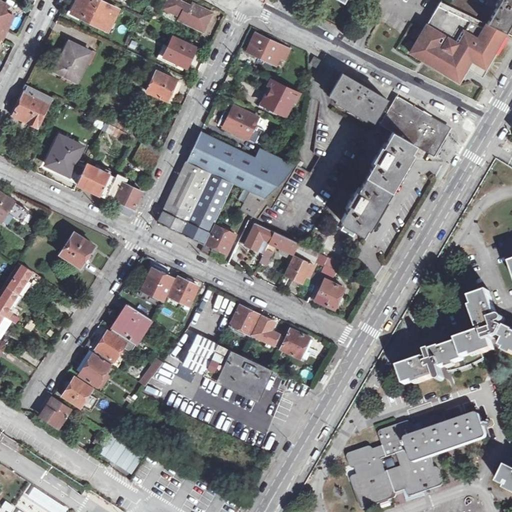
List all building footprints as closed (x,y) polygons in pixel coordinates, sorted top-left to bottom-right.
[(78,0),(72,11),(109,30),(120,8),(104,0),(78,0)] [(169,0),(164,10),(173,15),(171,18),(203,33),(213,12),(193,3),(192,6),(180,0),(169,0)] [(452,0),(449,6),(457,10),(461,0),(452,0)] [(461,0),(457,10),(463,13),(469,0),(461,0)] [(476,3),(470,0),(469,0),(463,13),(470,16),(476,3)] [(511,0),(497,0),(495,4),(497,5),(487,22),(505,33),(511,21),(511,0)] [(0,38),(2,39),(13,17),(4,12),(0,10),(3,4),(0,2),(0,38)] [(478,37),(487,22),(475,19),(470,16),(463,13),(457,10),(449,6),(440,2),(427,24),(455,41),(463,28),(478,37)] [(475,19),(482,6),(476,3),(470,16),(475,19)] [(455,41),(427,24),(410,54),(458,82),(464,72),(469,63),(483,71),(488,63),(499,44),(505,33),(487,22),(478,37),(463,28),(455,41)] [(247,51),(275,65),(279,57),(284,59),(289,49),(256,33),(247,51)] [(186,67),(197,47),(175,36),(165,56),(186,67)] [(93,51),(71,40),(56,69),(78,80),(93,51)] [(325,63),(314,57),(310,63),(321,70),(325,63)] [(234,73),(241,77),(245,68),(238,65),(234,73)] [(156,70),(147,90),(175,103),(180,91),(174,88),(178,80),(156,70)] [(373,123),(387,99),(342,73),(330,95),(337,99),(335,101),(373,123)] [(269,79),(265,87),(270,89),(262,104),(284,114),(289,102),(294,104),(299,93),(269,79)] [(11,114),(38,127),(53,97),(26,84),(11,114)] [(393,131),(414,144),(432,154),(448,128),(396,97),(380,124),(393,131)] [(224,126),(256,141),(262,127),(255,124),(259,115),(234,104),(224,126)] [(98,119),(118,128),(120,122),(109,117),(108,118),(100,114),(98,119)] [(264,198),(295,164),(258,147),(254,156),(201,131),(194,146),(187,160),(210,172),(233,182),(264,198)] [(414,144),(393,131),(341,219),(346,222),(342,229),(353,236),(357,230),(362,233),(366,225),(369,227),(379,208),(402,169),(412,153),(410,151),(414,144)] [(87,163),(76,158),(82,147),(59,136),(48,160),(61,167),(60,170),(58,174),(77,183),(87,163)] [(162,150),(142,140),(132,159),(152,169),(162,150)] [(48,160),(46,163),(55,167),(60,170),(61,167),(48,160)] [(210,172),(187,160),(177,182),(200,192),(210,172)] [(87,163),(77,183),(106,197),(116,178),(108,174),(108,173),(104,171),(87,163)] [(213,224),(226,197),(233,182),(210,172),(200,192),(191,212),(181,234),(204,244),(213,224)] [(142,191),(125,183),(127,178),(118,174),(116,178),(106,197),(114,201),(115,199),(134,208),(142,191)] [(191,212),(200,192),(177,182),(172,192),(168,201),(191,212)] [(252,216),(265,199),(264,198),(233,182),(226,197),(241,204),(240,208),(252,216)] [(0,220),(1,221),(14,201),(0,191),(0,220)] [(181,234),(191,212),(168,201),(158,222),(181,234)] [(268,242),(272,232),(249,221),(247,220),(238,241),(256,250),(261,239),(268,242)] [(210,255),(213,247),(226,253),(235,234),(213,224),(204,244),(201,251),(210,255)] [(60,253),(81,267),(94,245),(74,232),(60,253)] [(258,263),(265,266),(275,246),(293,254),(298,243),(272,232),(268,242),(258,263)] [(324,265),(328,257),(299,244),(296,250),(317,259),(316,262),(324,265)] [(293,255),(284,274),(303,283),(306,276),(310,277),(315,266),(293,255)] [(324,265),(335,270),(339,262),(328,257),(324,265)] [(18,294),(33,271),(23,264),(8,287),(18,294)] [(142,289),(163,300),(174,277),(152,267),(142,289)] [(198,286),(178,276),(166,301),(176,305),(178,300),(189,305),(198,286)] [(307,301),(313,304),(315,299),(335,308),(344,287),(319,276),(307,301)] [(18,294),(8,287),(0,298),(0,314),(3,317),(7,310),(18,294)] [(124,287),(117,297),(121,299),(127,289),(124,287)] [(484,334),(399,365),(409,392),(445,380),(443,375),(502,354),(505,362),(511,359),(511,339),(494,291),(471,299),(484,334)] [(75,312),(76,310),(79,305),(81,303),(70,295),(64,305),(75,312)] [(228,298),(222,311),(229,314),(235,301),(228,298)] [(112,328),(135,344),(151,319),(128,304),(112,328)] [(240,304),(228,330),(247,339),(259,314),(240,304)] [(8,320),(12,313),(7,310),(3,317),(8,320)] [(260,315),(251,335),(274,345),(279,334),(271,330),(275,321),(260,315)] [(85,346),(94,352),(96,353),(111,363),(111,364),(122,346),(130,351),(135,344),(112,328),(109,332),(103,329),(99,336),(97,335),(92,342),(89,340),(85,346)] [(278,346),(275,352),(282,355),(284,350),(300,357),(310,337),(290,328),(280,347),(278,346)] [(189,344),(193,331),(187,329),(183,342),(189,344)] [(173,356),(257,397),(269,372),(285,379),(283,383),(289,386),(293,379),(197,333),(189,349),(179,344),(173,356)] [(94,352),(78,374),(97,386),(111,363),(96,353),(94,352)] [(145,386),(162,362),(157,358),(139,382),(145,386)] [(324,372),(318,381),(321,383),(323,384),(329,376),(324,372)] [(93,387),(75,375),(62,396),(79,407),(93,387)] [(41,415),(59,426),(71,407),(53,396),(52,398),(49,403),(45,408),(42,413),(41,415)] [(371,446),(369,446),(347,454),(345,455),(344,456),(344,459),(353,482),(360,505),(362,507),(363,508),(366,508),(394,498),(396,497),(397,496),(397,494),(397,493),(407,489),(408,493),(409,495),(411,496),(413,496),(443,485),(444,484),(444,482),(440,469),(439,468),(438,468),(435,468),(432,458),(487,438),(488,433),(481,415),(477,413),(448,423),(446,416),(444,414),(443,414),(442,414),(440,414),(427,418),(424,420),(423,422),(423,424),(426,431),(416,434),(412,421),(409,420),(382,429),(380,433),(384,446),(374,449),(373,447),(371,446)] [(105,441),(110,433),(106,430),(100,438),(105,441)] [(99,455),(131,475),(144,454),(112,434),(99,455)] [(321,454),(317,451),(311,461),(315,463),(321,454)] [(511,468),(508,466),(500,483),(511,488),(511,468)] [(5,501),(0,508),(0,511),(10,511),(14,506),(5,501)]
